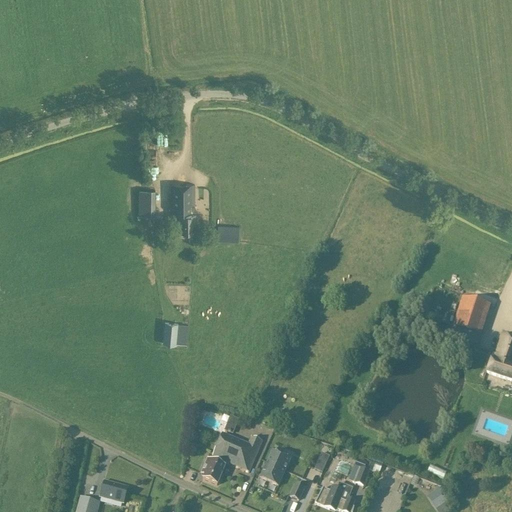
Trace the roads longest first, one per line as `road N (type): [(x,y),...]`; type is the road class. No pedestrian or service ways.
road 1 (unclassified): [(0,143),(130,104),(253,97),(511,228)]
road 2 (residential): [(260,511),(68,428)]
